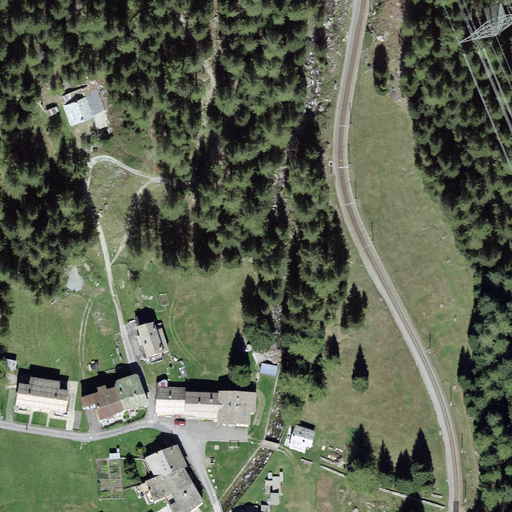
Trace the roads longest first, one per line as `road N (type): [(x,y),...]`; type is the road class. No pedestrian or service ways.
road 1 (track): [(230,118),(201,176),(189,183),(105,158),(88,168),(88,202),(122,326)]
road 2 (unclassified): [(154,423),(87,438),(0,425)]
